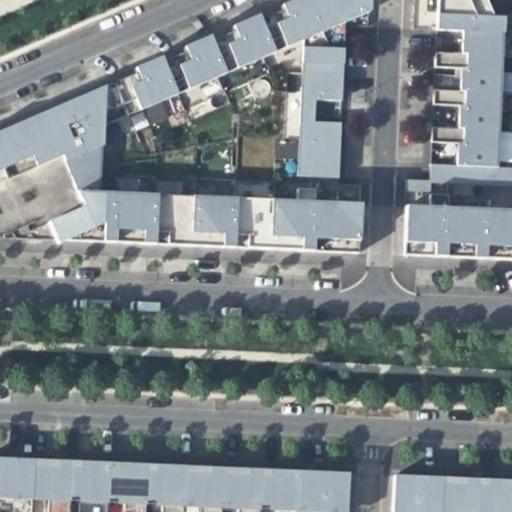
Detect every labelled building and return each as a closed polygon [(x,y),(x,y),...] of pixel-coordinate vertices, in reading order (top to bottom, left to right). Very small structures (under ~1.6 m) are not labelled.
[(184,54),(161,63),(158,59),(152,62),(141,67),(133,70),(135,75),(126,78),(101,89),(101,128),(129,116),(179,94),(219,77),(264,58),(302,41),(343,24),(367,13),(367,0),(307,0),(307,1),(306,0),(296,0),(286,4),(279,7),(281,12),(258,22),(256,18),(248,21),(237,25),(230,28),(232,33),(209,43),(207,38),(201,41),(191,46),(182,49),(184,54)] [(436,0),(436,15),(494,18),(485,0),(436,0)] [(340,102),(343,27),(366,28),(367,13),(343,24),(302,41),(301,60),(300,72),(297,142),(296,177),(337,179),(339,124),(312,123),(314,101),(340,102)] [(501,56),(503,19),(494,18),(436,15),(435,31),(461,32),(461,42),(460,54),(501,56)] [(500,94),(501,56),(460,54),(434,53),(433,69),(460,69),(459,80),(459,92),(500,94)] [(101,128),(101,89),(40,115),(0,132),(0,184),(60,158),(72,184),(99,174),(100,162),(100,146),(101,128)] [(499,131),(500,94),(459,92),(432,90),(431,106),(458,107),(457,117),(457,129),(499,131)] [(497,168),(499,131),(457,129),(431,128),(430,143),(457,144),(456,155),(456,167),(497,168)] [(511,184),(511,168),(456,167),(429,165),(428,181),(511,184)] [(358,219),(359,206),(336,204),(336,192),(295,190),(295,203),(274,202),(255,201),(231,200),(195,199),(160,197),(122,195),(98,194),(99,174),(72,184),(83,208),(46,224),(54,242),(64,242),(71,242),(92,243),(104,244),(119,244),(144,246),(174,247),(201,248),(230,249),(258,250),(282,252),(296,252),(309,253),(323,253),(357,255),(357,239),(358,219)] [(428,192),(428,181),(405,181),(405,191),(428,192)] [(469,198),(428,195),(427,209),(404,209),(404,212),(401,256),(434,258),(444,258),(464,259),(476,260),(508,261),(511,261),(511,213),(507,213),(486,212),(469,212),(469,198)] [(15,465),(16,460),(5,460),(0,459),(0,511),(13,511),(14,500),(15,465)] [(70,464),(70,463),(49,462),(49,463),(47,502),(46,511),(68,511),(69,502),(70,464)] [(47,502),(49,463),(32,463),(32,466),(31,501),(47,502)] [(108,466),(108,465),(92,464),(87,463),(87,465),(85,503),(85,504),(107,505),(107,504),(108,466)] [(85,503),(87,465),(70,464),(69,502),(85,503)] [(31,501),(32,466),(15,465),(14,500),(31,501)] [(146,467),(146,466),(133,466),(125,465),(125,467),(123,504),(122,511),(144,511),(144,505),(146,467)] [(123,504),(125,467),(108,466),(107,504),(123,504)] [(161,506),(163,468),(146,467),(144,505),(161,506)] [(184,469),(184,468),(163,467),(163,468),(161,506),(160,511),(182,511),(182,508),(184,469)] [(199,508),(201,470),(184,469),(182,508),(199,508)] [(222,471),(222,469),(210,469),(201,469),(201,470),(199,508),(198,511),(220,511),(220,510),(222,471)] [(260,473),(260,471),(239,470),(236,511),(258,511),(258,510),(260,473)] [(237,511),(239,472),(222,471),(220,510),(237,511)] [(277,511),(296,511),(298,474),(298,473),(282,472),(276,472),(276,473),(275,511),(277,511)] [(275,511),(276,473),(260,473),(258,510),(275,511)] [(345,511),(347,475),(331,474),(314,473),(314,475),(312,511),(345,511)] [(312,511),(314,475),(298,474),(296,511),(312,511)] [(421,511),(424,476),(409,476),(396,475),(394,511),(421,511)] [(441,511),(443,477),(433,477),(424,476),(421,511),(441,511)] [(477,511),(479,478),(462,478),(443,477),(441,511),(477,511)] [(511,511),(511,479),(500,479),(479,478),(477,511),(511,511)]
